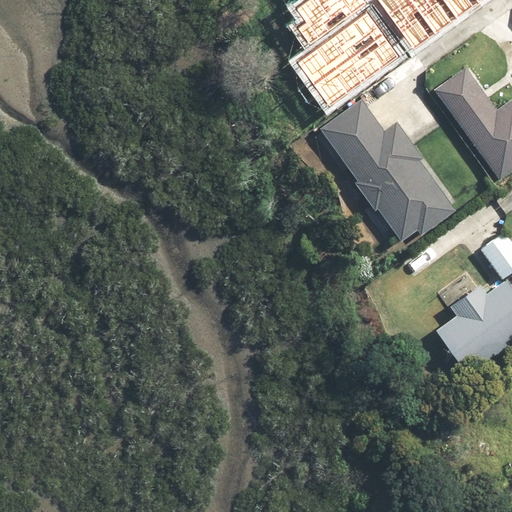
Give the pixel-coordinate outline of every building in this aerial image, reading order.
[(300,28),(308,40),(366,1),(365,0),(305,0),(295,7),(306,24),(300,28)] [(382,0),(415,45),(477,0),(382,0)] [(296,62),(327,104),(397,54),(366,12),(296,62)] [(511,96),(495,110),(464,67),(434,89),(499,180),(511,171),(511,96)] [(360,98),(318,128),(356,179),(353,182),(374,210),(377,208),(401,240),(416,229),(420,235),(455,210),(419,161),(423,158),(396,120),(383,130),(360,98)] [(511,241),(505,231),(480,249),(502,279),(511,271),(511,241)] [(455,315),(435,330),(466,374),(511,341),(511,286),(506,279),(486,293),(479,283),(448,305),(455,315)]
